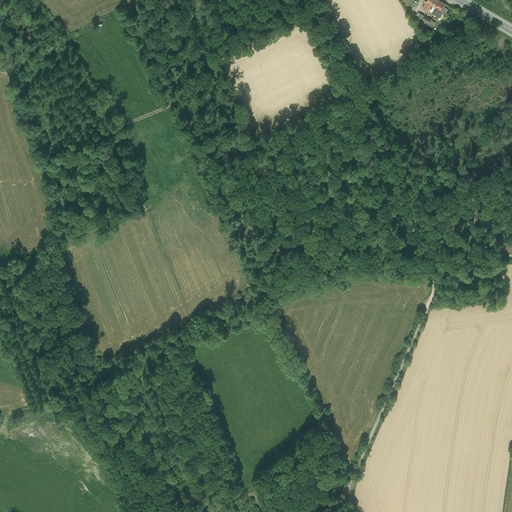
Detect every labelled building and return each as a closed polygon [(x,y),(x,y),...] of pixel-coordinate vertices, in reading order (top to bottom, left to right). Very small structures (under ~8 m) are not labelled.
[(445,3),(439,0),(427,0),(426,2),(432,5),(434,6),(441,10),(442,7),(445,3)] [(432,5),(426,2),(423,8),(428,11),(432,5)] [(441,10),(434,6),(431,12),(444,20),(449,11),(442,7),(441,10)] [(434,21),(419,13),(414,21),(430,30),(434,21)] [(455,260),(448,261),(452,288),(450,288),(451,296),(461,295),(460,288),(471,286),(469,272),(458,274),(456,263),(455,263),(455,260)]
